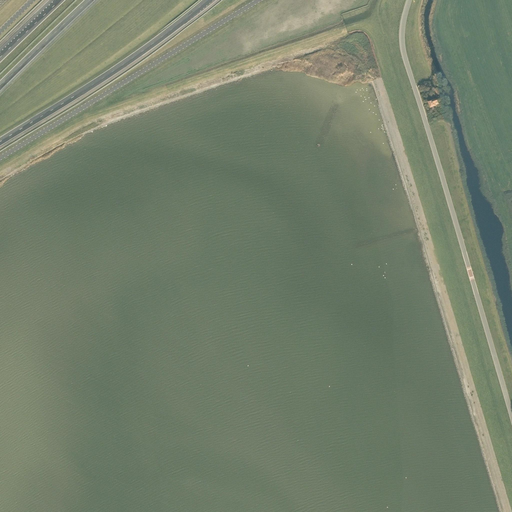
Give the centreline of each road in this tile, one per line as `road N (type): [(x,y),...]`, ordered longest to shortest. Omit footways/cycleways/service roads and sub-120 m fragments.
road 1 (tertiary): [(511,418),(402,48),(409,0)]
road 2 (unclassified): [(0,158),(258,0)]
road 3 (motorway): [(0,141),(208,0)]
road 4 (motorway): [(0,86),(90,0)]
